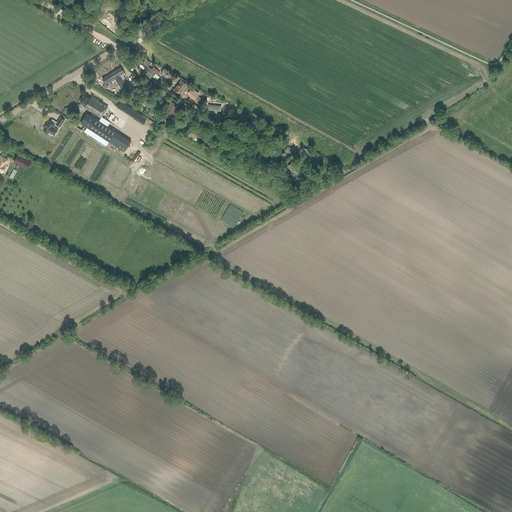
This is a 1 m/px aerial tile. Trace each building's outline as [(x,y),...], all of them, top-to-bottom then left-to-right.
[(102,14),(99,20),(111,26),(114,21),(102,14)] [(151,63),(146,58),(142,63),(146,68),(151,63)] [(152,70),(148,66),(144,71),(148,75),(147,76),(151,79),(152,78),(153,77),(157,80),(160,77),(157,75),(160,72),(154,67),(152,70)] [(124,93),(129,89),(121,77),(125,74),(121,67),(102,79),(106,85),(115,79),(124,93)] [(181,93),(183,91),(184,92),(186,89),(187,90),(188,90),(191,86),(188,84),(189,83),(182,78),(175,88),(181,93)] [(188,90),(187,90),(186,89),(184,92),(188,96),(188,97),(189,98),(190,96),(198,103),(202,99),(198,96),(201,93),(199,91),(198,92),(194,90),(192,88),(189,91),(188,90)] [(101,118),(108,107),(92,96),(91,98),(85,95),(80,102),(85,105),(84,106),(86,108),(101,118)] [(146,105),(151,102),(145,95),(141,99),(146,105)] [(143,125),(148,118),(121,101),(117,108),(143,125)] [(155,101),(154,104),(153,103),(149,113),(153,114),(155,115),(157,110),(161,112),(163,106),(159,105),(160,102),(155,101)] [(164,114),(171,118),(178,105),(171,101),(164,114)] [(131,141),(87,113),(81,124),(125,152),(131,141)] [(241,120),(243,116),(237,113),(234,118),(240,121),(241,120)] [(206,118),(200,115),(196,123),(202,126),(206,118)] [(249,119),(243,116),(241,120),(251,125),(250,127),(253,129),(257,121),(250,117),(249,119)] [(61,117),(57,122),(56,124),(60,127),(65,120),(61,117)] [(177,119),(173,128),(179,131),(184,123),(177,119)] [(54,128),(56,125),(49,121),(43,129),(48,133),(49,132),(54,136),(58,130),(54,128)] [(243,135),(239,126),(231,129),(235,139),(243,135)] [(195,128),(194,129),(192,128),(190,131),(191,132),(191,133),(189,131),(186,133),(193,140),(196,137),(198,139),(201,136),(196,131),(197,130),(195,128)] [(279,142),(282,134),(276,131),(272,138),(279,142)] [(211,135),(208,138),(206,142),(212,147),(215,144),(210,140),(213,137),(211,135)] [(255,151),(245,144),(240,151),(250,158),(255,151)] [(305,155),(307,156),(310,150),(302,146),(299,153),(305,155)] [(276,151),(272,159),(278,162),(282,154),(276,151)] [(18,154),(14,162),(27,169),(31,161),(18,154)] [(299,167),(294,161),(288,166),(292,172),(299,167)] [(335,167),(328,162),(322,172),(327,176),(331,170),(332,171),(335,167)] [(283,175),(279,169),(271,171),(271,178),(283,175)]
